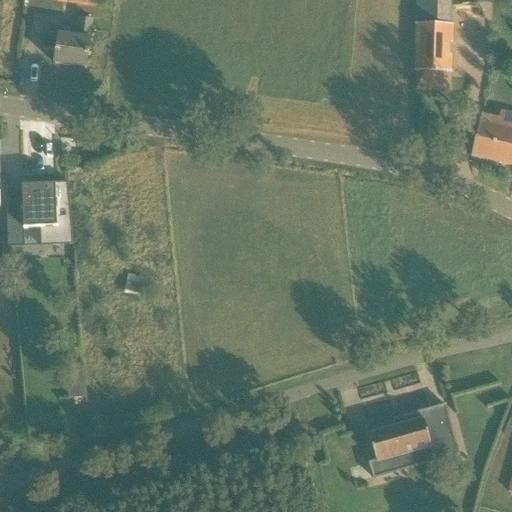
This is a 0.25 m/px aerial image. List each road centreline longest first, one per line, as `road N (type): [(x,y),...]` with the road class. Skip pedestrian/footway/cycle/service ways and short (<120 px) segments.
road 1 (unclassified): [(0,497),(211,426),(511,347)]
road 2 (tertiary): [(511,221),(394,176),(0,103)]
